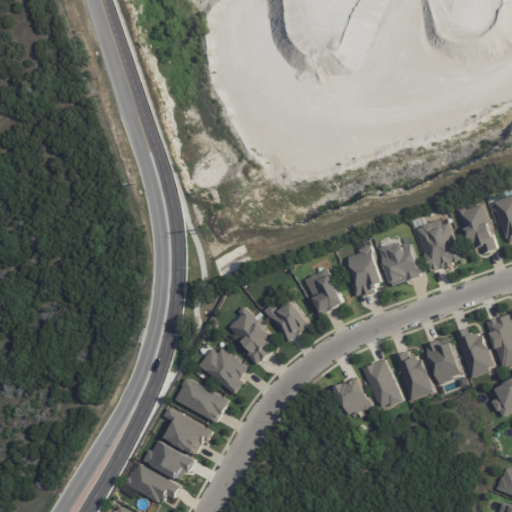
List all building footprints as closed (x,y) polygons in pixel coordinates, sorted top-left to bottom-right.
[(511,196),(511,239),(511,237),(508,238),(503,223),(502,223),(500,217),(501,217),(495,202),(511,196)] [(483,203),(499,248),(487,252),(484,246),(473,249),(459,210),(466,207),(467,209),(483,203)] [(454,265),(451,266),(451,267),(445,269),(445,268),(434,272),(430,261),(431,261),(429,256),(428,256),(419,230),(425,227),(426,225),(443,219),(445,225),(452,222),(465,261),(454,265)] [(412,243),(416,252),(421,264),(423,263),(427,272),(422,274),(423,276),(409,281),(409,280),(395,286),(394,283),(393,283),(381,248),(393,243),(394,245),(401,242),(403,247),(405,246),(405,245),(409,243),(410,244),(412,243)] [(252,263),(245,245),(213,258),(221,276),(252,263)] [(373,245),(387,282),(380,284),(381,287),(377,289),(378,292),(366,296),(365,294),(359,296),(354,283),(359,281),(350,257),(362,253),(361,249),(373,245)] [(325,314),(325,313),(322,315),(316,303),(318,302),(316,298),(307,279),(312,277),(313,276),(317,273),(318,274),(329,268),(347,303),(325,314)] [(294,301),(312,324),(307,328),(308,329),(300,335),(299,335),(291,341),(266,310),(274,303),(281,312),(294,301)] [(231,326),(244,314),(241,311),(246,306),(274,335),(271,338),(274,341),(269,346),(274,352),(264,361),(263,360),(258,365),(249,354),(253,350),(244,341),(245,341),(231,326)] [(488,321),(499,318),(499,319),(508,316),(508,315),(511,314),(511,365),(507,367),(506,365),(504,366),(488,321)] [(470,327),(473,334),(480,332),(481,335),(485,333),(490,349),(489,349),(495,365),(490,367),(492,371),(474,378),(457,332),(470,327)] [(427,344),(440,340),(441,341),(451,338),(464,373),(455,376),(455,379),(442,384),(427,344)] [(213,349),(219,353),(224,348),(249,369),(241,379),(245,382),(242,386),(243,386),(237,394),(208,371),(207,371),(200,365),(213,349)] [(410,350),(413,357),(419,355),(421,360),(425,359),(429,371),(429,372),(436,391),(413,400),(396,355),(410,350)] [(386,359),(405,400),(392,406),(391,403),(383,407),(381,402),(379,402),(366,372),(364,367),(376,362),(377,363),(386,359)] [(190,377),(231,400),(227,407),(224,413),(218,423),(177,400),(184,386),(184,384),(187,379),(190,377)] [(336,387),(345,383),(346,384),(349,382),(350,383),(357,379),(357,380),(359,378),(374,404),(373,406),(367,410),(364,409),(356,414),(355,412),(350,415),(336,387)] [(511,412),(505,417),(501,411),(500,412),(494,401),(502,396),(501,395),(499,395),(497,392),(498,390),(497,389),(506,384),(506,383),(511,379),(511,412)] [(170,407),(214,431),(209,441),(206,440),(204,444),(203,444),(197,454),(189,450),(176,443),(167,438),(176,422),(165,416),(170,407)] [(161,440),(198,460),(191,473),(189,472),(184,480),(180,478),(179,479),(146,460),(152,450),(155,451),(161,440)] [(142,463),(184,486),(176,499),(170,495),(166,501),(162,499),(160,502),(127,484),(130,477),(130,476),(138,462),(141,464),(142,463)] [(510,467),(511,467),(511,494),(498,489),(503,476),(504,477),(508,468),(509,469),(510,467)] [(511,503),(511,511),(500,511),(504,501),(511,503)]
